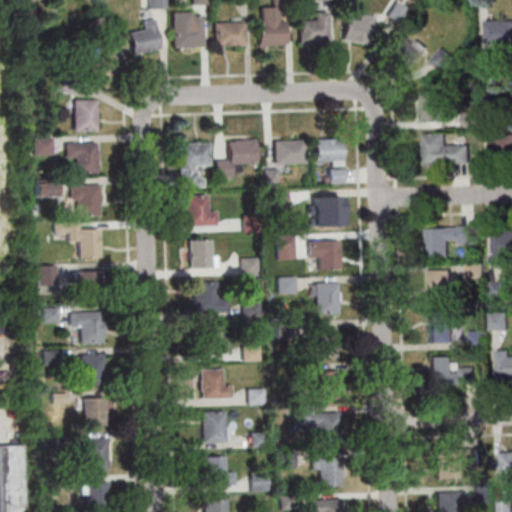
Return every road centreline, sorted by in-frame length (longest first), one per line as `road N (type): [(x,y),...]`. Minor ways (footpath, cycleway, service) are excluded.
road 1 (residential): [(388,511),(371,106),(360,92),(257,95)]
road 2 (residential): [(157,511),(143,115),(160,100),(257,95)]
road 3 (residential): [(511,197),(379,201)]
road 4 (residential): [(511,416),(386,420)]
